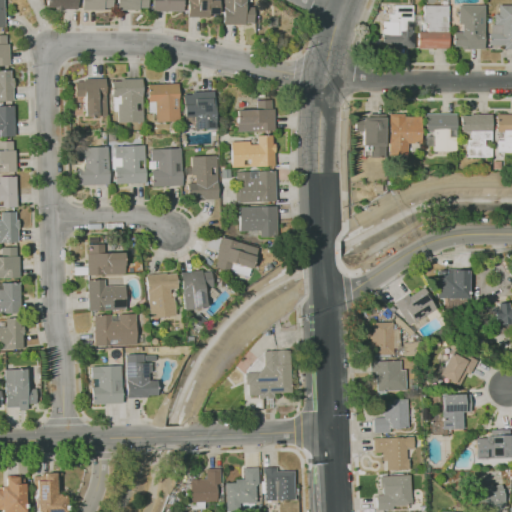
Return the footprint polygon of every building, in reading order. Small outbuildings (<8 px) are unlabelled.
[(76,8),(75,0),(48,0),(48,9),(76,8)] [(110,0),(80,0),(81,9),(111,9),(110,0)] [(115,0),(116,9),(147,9),(146,0),(115,0)] [(150,0),(151,11),(181,11),(181,0),(150,0)] [(185,0),(186,15),(216,16),(216,0),(185,0)] [(252,24),(252,7),(243,7),(243,0),(221,0),(221,23),(252,24)] [(470,49),(462,49),(462,47),(453,47),(453,32),(462,32),(462,24),(458,24),(458,5),(484,5),(484,35),(486,35),(486,40),(484,40),(484,49),(470,49)] [(511,49),(504,49),(504,45),(489,45),(489,33),(491,33),(491,24),(494,24),(494,14),(499,14),(499,5),(511,5),(511,49)] [(414,49),(397,49),(397,45),(382,45),(382,22),(389,22),(389,14),(394,14),(394,6),(412,6),(412,31),(414,31),(414,49)] [(449,49),(418,49),(418,32),(414,32),(414,14),(420,14),(420,16),(424,16),(424,6),(448,6),(448,32),(449,32),(449,49)] [(0,100),(11,100),(10,70),(0,70),(0,100)] [(104,78),(73,80),(74,96),(83,96),(83,117),(105,116),(104,78)] [(110,79),(111,111),(115,111),(115,122),(141,122),(140,79),(110,79)] [(146,84),(147,110),(154,110),(154,122),(177,121),(176,83),(146,84)] [(214,129),(212,91),(181,93),(182,117),(191,116),(191,130),(214,129)] [(235,131),(272,131),(272,100),(254,100),(254,109),(235,109),(235,131)] [(0,136),(13,136),(12,105),(0,105),(0,136)] [(455,152),(433,151),(433,146),(425,146),(425,136),(433,136),(433,132),(425,132),(426,113),(457,114),(456,131),(455,152)] [(385,158),(370,158),(370,156),(364,156),(364,146),(363,146),(363,132),(355,132),(355,117),(369,117),(369,114),(385,114),(385,119),(385,158)] [(408,156),(389,155),(389,114),(405,114),(405,116),(421,117),(421,144),(408,144),(408,156)] [(491,157),(466,157),(466,140),(470,140),(470,132),(461,132),(461,116),(470,116),(470,114),(491,114),(491,132),(490,132),(491,157)] [(511,151),(496,151),(496,140),(503,140),(503,132),(496,132),(497,114),(511,114),(511,151)] [(273,166),(272,135),(255,135),(255,141),(229,142),(229,167),(273,166)] [(0,171),(13,171),(12,141),(0,141),(0,171)] [(143,183),(143,168),(135,168),(135,160),(143,159),(143,145),(111,145),(112,184),(143,183)] [(75,171),(76,185),(107,184),(106,146),(78,147),(79,161),(82,161),(83,171),(75,171)] [(149,170),(149,186),(180,186),(179,148),(148,148),(148,160),(156,160),(156,169),(149,170)] [(216,198),(215,155),(190,156),(191,182),(185,182),(186,199),(216,198)] [(274,170),(235,171),(236,202),(274,201),(274,170)] [(15,176),(0,176),(0,207),(15,207),(15,176)] [(259,237),(276,236),(275,206),(237,206),(237,231),(258,230),(259,237)] [(0,242),(16,242),(16,212),(0,211),(0,242)] [(256,245),(219,238),(213,268),(250,275),(256,245)] [(123,252),(102,253),(102,244),(85,245),(86,275),(123,274),(123,252)] [(0,277),(17,277),(16,247),(0,247),(0,277)] [(180,271),(182,309),(204,307),(203,287),(211,286),(210,270),(180,271)] [(436,270),(468,270),(469,299),(436,299),(436,270)] [(173,316),(171,289),(176,289),(175,272),(145,274),(147,318),(173,316)] [(87,310),(124,309),(123,279),(104,279),(86,279),(87,310)] [(0,312),(19,312),(18,282),(0,282),(0,312)] [(407,293),(409,296),(423,286),(435,306),(407,324),(393,302),(407,293)] [(496,302),(507,301),(508,305),(511,304),(511,322),(493,325),(492,307),(496,306),(496,302)] [(134,314),(92,315),(93,346),(135,344),(134,314)] [(0,324),(0,348),(21,349),(22,319),(4,318),(4,324),(0,324)] [(370,322),(391,322),(391,329),(399,329),(399,348),(393,348),(393,355),(370,354),(370,322)] [(476,361),(469,374),(465,373),(457,387),(435,376),(449,351),(451,347),(476,361)] [(290,392),(288,350),(261,350),(262,371),(244,371),(245,397),(273,396),(272,393),(290,392)] [(125,397),(156,396),(155,379),(151,380),(150,354),(124,354),(125,397)] [(370,361),(399,360),(399,370),(404,370),(405,391),(376,391),(375,374),(371,374),(370,361)] [(90,404),(121,403),(120,365),(89,366),(90,378),(97,378),(97,387),(89,387),(90,404)] [(24,368),(3,369),(4,408),(26,407),(26,404),(34,404),(34,387),(25,387),(24,368)] [(469,394),(469,411),(461,412),(462,428),(442,429),(441,395),(469,394)] [(406,399),(407,428),(388,428),(389,433),(372,433),(372,418),(383,417),(382,400),(406,399)] [(508,429),(510,457),(475,458),(474,438),(491,437),(490,429),(508,429)] [(372,438),(412,436),(412,448),(405,448),(406,459),(407,459),(407,469),(385,469),(385,460),(381,460),(381,452),(373,453),(372,438)] [(243,467),(257,467),(257,484),(254,484),(254,511),(225,511),(225,483),(235,483),(235,479),(243,479),(243,467)] [(263,468),(276,467),(276,471),(293,471),(294,500),(264,501),(263,468)] [(205,478),(205,469),(219,469),(219,484),(215,484),(215,502),(190,503),(189,479),(205,478)] [(57,472),(57,495),(67,494),(67,511),(35,511),(35,490),(33,490),(33,477),(44,476),(44,472),(57,472)] [(409,475),(410,505),(392,505),(392,510),(376,510),(375,495),(382,495),(382,490),(379,490),(379,476),(409,475)] [(6,477),(6,486),(1,486),(1,489),(0,489),(0,510),(2,510),(2,511),(26,511),(26,476),(6,477)] [(503,507),(479,511),(475,490),(499,485),(503,507)]
